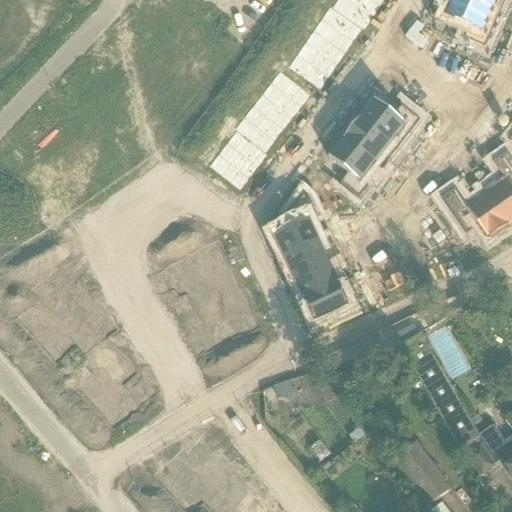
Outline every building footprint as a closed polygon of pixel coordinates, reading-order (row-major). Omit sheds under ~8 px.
[(343,0),(337,0),(331,10),(361,30),(363,32),(372,19),(343,0)] [(369,0),(343,0),(372,19),(380,7),(369,0)] [(464,0),(453,0),(445,19),(467,29),(462,40),(484,50),(499,15),(464,0)] [(464,0),(499,15),(506,0),(464,0)] [(286,4),(281,10),(290,18),(295,11),(286,4)] [(329,8),(320,21),(353,43),(361,30),(331,10),(329,8)] [(281,10),(276,17),(285,24),(290,18),(281,10)] [(153,23),(146,29),(172,57),(192,39),(166,11),(164,12),(165,14),(155,24),(153,23)] [(320,21),(312,33),(344,55),(353,43),(320,21)] [(268,27),(263,33),(273,41),(278,34),(268,27)] [(135,40),(127,47),(153,75),(172,57),(146,29),(145,31),(146,32),(136,42),(135,40)] [(263,33),(258,39),(268,47),(273,41),(263,33)] [(312,33),(304,45),(336,67),(344,55),(312,33)] [(304,45),(296,57),(328,79),(336,67),(304,45)] [(115,58),(108,64),(134,93),(153,75),(127,47),(125,49),(126,50),(117,60),(115,58)] [(478,53),(470,63),(480,71),(488,61),(478,53)] [(246,55),(241,62),(250,69),(255,63),(246,55)] [(296,57),(287,69),(319,91),(328,79),(296,57)] [(241,62),(236,68),(245,76),(250,69),(241,62)] [(96,75),(89,83),(114,110),(134,93),(108,64),(107,65),(108,67),(98,77),(96,75)] [(207,73),(201,80),(212,89),(218,81),(207,73)] [(279,73),(270,85),(300,109),(310,97),(279,73)] [(228,78),(223,84),(232,92),(238,86),(228,78)] [(201,80),(196,87),(207,96),(212,89),(201,80)] [(223,84),(218,91),(227,98),(232,92),(223,84)] [(270,85),(261,96),(292,120),(300,109),(270,85)] [(261,96),(252,107),(283,131),(292,120),(261,96)] [(210,101),(205,108),(214,115),(219,109),(210,101)] [(374,102),(358,121),(397,151),(420,122),(401,107),(393,117),(374,102)] [(51,127),(50,128),(80,152),(97,130),(67,106),(60,116),(62,117),(53,128),(51,127)] [(252,107),(243,119),(274,143),(283,131),(252,107)] [(205,108),(200,114),(209,122),(214,115),(205,108)] [(491,115),(484,124),(490,129),(493,132),(501,122),(491,115)] [(173,116),(167,122),(177,131),(183,124),(173,116)] [(243,119),(234,131),(236,132),(264,155),(274,143),(243,119)] [(358,121),(344,140),(374,164),(374,165),(381,171),(397,151),(358,121)] [(167,122),(161,129),(171,138),(177,131),(167,122)] [(484,124),(476,134),(483,139),(490,129),(484,124)] [(191,125),(186,131),(196,139),(201,132),(191,125)] [(35,148),(34,148),(64,172),(80,152),(50,128),(43,136),(45,138),(36,148),(35,148)] [(186,131),(181,138),(191,145),(196,139),(186,131)] [(236,132),(226,144),(257,168),(266,156),(264,155),(236,132)] [(344,140),(328,160),(348,175),(340,185),(359,200),(367,189),(360,183),(374,165),(374,164),(344,140)] [(226,144),(217,155),(248,179),(257,168),(226,144)] [(18,168),(17,170),(47,194),(64,172),(34,148),(27,157),(29,158),(20,169),(18,168)] [(494,166),(476,179),(484,191),(483,192),(485,196),(486,195),(509,227),(511,224),(511,161),(507,154),(493,164),(494,166)] [(217,155),(208,167),(239,191),(248,179),(217,155)] [(122,172),(115,179),(125,188),(132,181),(122,172)] [(445,173),(434,186),(441,191),(451,179),(445,173)] [(115,179),(109,185),(119,194),(125,188),(115,179)] [(315,179),(307,189),(317,196),(324,187),(315,179)] [(0,219),(7,228),(28,209),(3,181),(0,183),(0,219)] [(455,190),(440,201),(466,237),(478,228),(488,242),(509,227),(486,195),(485,196),(467,208),(458,194),(455,190)] [(431,191),(420,196),(423,204),(435,199),(431,191)] [(295,225),(272,236),(283,258),(318,242),(308,221),(317,217),(309,201),(303,196),(289,214),(295,225)] [(363,221),(352,226),(357,237),(368,232),(363,221)] [(72,224),(66,230),(76,240),(82,233),(72,224)] [(66,230),(59,237),(69,246),(76,240),(66,230)] [(318,242),(283,258),(293,280),(328,264),(318,242)] [(178,264),(169,268),(171,273),(172,273),(178,285),(177,286),(179,289),(188,285),(225,267),(224,264),(223,264),(222,260),(220,255),(219,255),(217,250),(216,246),(178,264)] [(383,251),(375,255),(380,266),(388,262),(383,251)] [(380,266),(377,267),(382,278),(393,273),(388,262),(380,266)] [(328,264),(293,280),(303,302),(338,285),(328,264)] [(225,267),(188,285),(189,287),(195,300),(197,304),(234,286),(233,284),(230,279),(231,279),(228,274),(226,270),(227,270),(225,267)] [(29,269),(19,277),(31,290),(40,282),(29,269)] [(27,318),(23,322),(26,325),(31,329),(30,330),(33,334),(34,333),(38,338),(38,339),(39,340),(73,311),(73,312),(82,304),(80,301),(79,301),(69,289),(66,286),(64,284),(61,281),(56,275),(36,293),(45,303),(42,305),(43,305),(39,309),(38,308),(31,315),(28,318),(27,318)] [(19,277),(1,294),(13,307),(31,290),(19,277)] [(338,285),(303,302),(314,325),(332,316),(334,320),(347,314),(345,310),(349,308),(338,285)] [(234,286),(197,304),(198,308),(199,308),(205,321),(204,321),(205,323),(206,324),(243,306),(242,303),(240,299),(238,294),(237,294),(235,289),(236,289),(234,286)] [(144,296),(147,303),(158,298),(155,291),(144,296)] [(158,298),(147,303),(151,310),(161,305),(158,298)] [(205,323),(197,327),(198,331),(199,331),(205,343),(204,343),(207,348),(215,344),(253,327),(251,323),(248,318),(249,318),(247,313),(246,313),(245,309),(243,306),(206,324),(205,323)] [(73,311),(39,340),(41,342),(46,347),(45,347),(49,351),(54,356),(53,356),(56,359),(60,356),(60,355),(64,352),(71,346),(75,342),(78,340),(78,341),(85,348),(87,350),(107,333),(102,326),(102,327),(99,323),(97,321),(88,329),(85,326),(74,314),(75,314),(73,312),(73,311)] [(162,335),(165,342),(165,343),(176,337),(173,330),(162,335)] [(479,436),(421,335),(399,347),(458,450),(461,448),(481,478),(495,468),(491,463),(498,458),(505,467),(504,467),(511,479),(511,437),(504,443),(493,427),(479,436)] [(176,337),(165,343),(169,350),(180,345),(176,337)] [(94,379),(83,390),(87,394),(90,398),(95,403),(99,407),(98,407),(106,416),(106,415),(109,419),(109,420),(113,424),(117,421),(116,421),(120,417),(120,418),(134,406),(130,402),(124,396),(121,392),(118,389),(117,387),(120,383),(127,378),(131,374),(127,369),(122,363),(118,358),(117,357),(117,358),(114,355),(114,354),(109,348),(89,366),(97,376),(96,377),(97,378),(95,380),(94,379)] [(398,442),(388,450),(395,460),(405,452),(398,442)] [(395,460),(393,461),(428,508),(451,491),(416,444),(405,452),(395,460)] [(182,456),(159,476),(171,490),(176,495),(176,496),(188,509),(203,496),(211,506),(238,483),(233,477),(232,478),(229,474),(230,474),(229,473),(225,468),(224,468),(219,463),(220,462),(216,458),(206,466),(206,467),(201,472),(200,471),(198,474),(194,469),(193,469),(185,460),(185,459),(182,456)] [(0,511),(7,511),(30,493),(12,472),(0,482),(0,511)]
